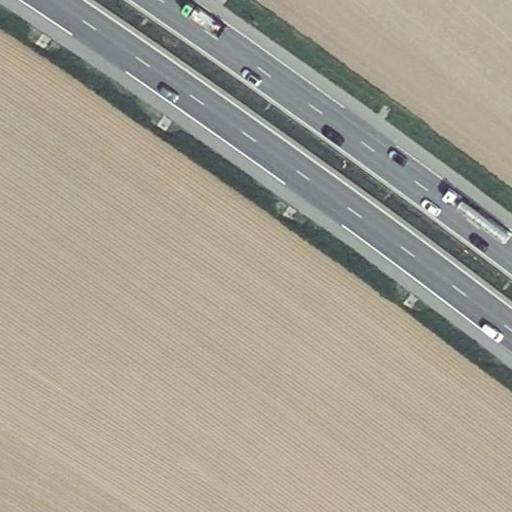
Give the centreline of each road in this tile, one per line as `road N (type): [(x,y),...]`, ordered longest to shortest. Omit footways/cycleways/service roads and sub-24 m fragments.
road 1 (motorway): [(48,0),(511,333)]
road 2 (motorway): [(511,255),(158,0)]
